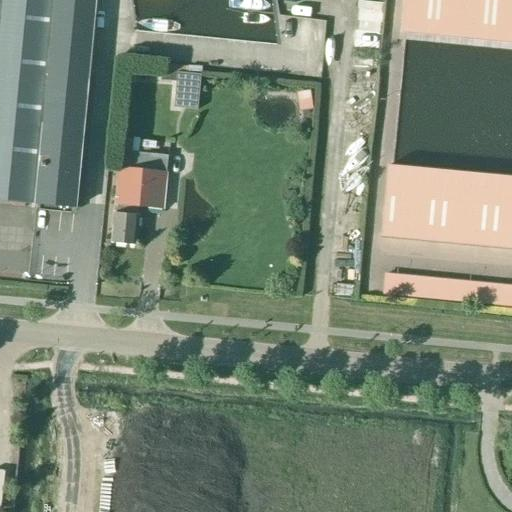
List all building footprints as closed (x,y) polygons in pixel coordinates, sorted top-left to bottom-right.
[(110,29),(112,0),(0,0),(0,199),(76,207),(76,206),(93,27),(110,29)] [(511,0),(404,0),(402,32),(511,42),(511,0)] [(351,4),(351,17),(375,19),(376,6),(351,4)] [(310,19),(290,16),(286,48),(306,51),(310,19)] [(371,75),(373,27),(346,26),(344,75),(371,75)] [(201,76),(159,73),(158,83),(174,84),(172,109),(198,111),(201,76)] [(306,89),(291,90),(292,114),(307,113),(306,89)] [(137,207),(163,209),(168,156),(119,151),(118,168),(119,168),(115,204),(118,205),(117,213),(115,213),(112,243),(135,245),(139,216),(136,215),(137,207)] [(511,177),(388,166),(381,236),(511,248),(511,177)] [(369,297),(511,307),(511,285),(371,275),(369,297)]
